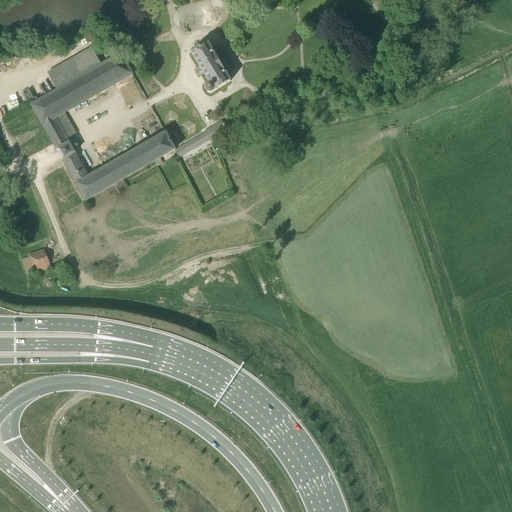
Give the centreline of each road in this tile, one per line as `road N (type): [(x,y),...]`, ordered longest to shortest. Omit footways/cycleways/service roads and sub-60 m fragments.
road 1 (trunk): [(20,398),(79,385),(169,411),(233,457),(274,511)]
road 2 (track): [(0,169),(32,169),(184,85),(186,47),(200,35)]
road 3 (trunk): [(322,511),(287,450),(255,416),(194,375),(149,359)]
road 4 (trunk): [(149,359),(94,331),(0,327)]
road 5 (trunk): [(149,359),(91,348),(0,347)]
road 6 (trunk): [(149,359),(0,364)]
road 7 (motorway): [(62,511),(11,443),(7,425),(20,398)]
